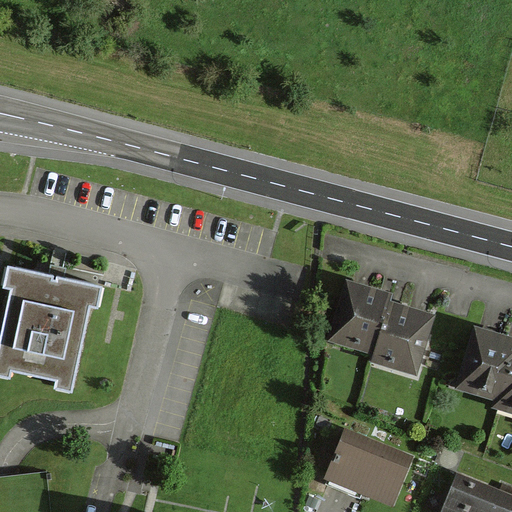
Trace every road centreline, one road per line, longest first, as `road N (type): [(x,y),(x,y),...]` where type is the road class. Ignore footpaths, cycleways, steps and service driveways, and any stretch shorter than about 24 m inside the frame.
road 1 (residential): [(0,115),(511,245)]
road 2 (residential): [(0,209),(176,247),(104,511)]
